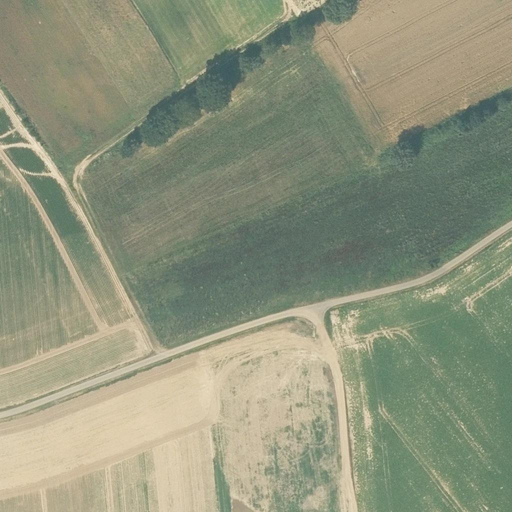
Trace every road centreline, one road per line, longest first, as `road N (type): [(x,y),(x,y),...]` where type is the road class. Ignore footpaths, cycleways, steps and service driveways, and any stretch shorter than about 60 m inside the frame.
road 1 (unclassified): [(0,415),(242,326),(433,274),(511,224)]
road 2 (track): [(313,307),(329,356),(346,511)]
